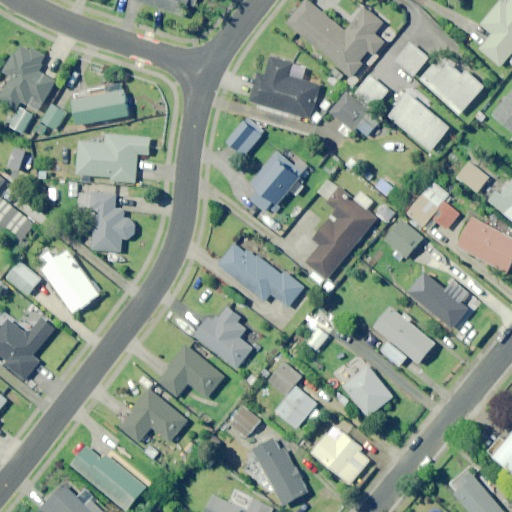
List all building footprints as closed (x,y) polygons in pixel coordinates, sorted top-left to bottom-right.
[(198,0),(135,0),(192,19),(198,0)] [(347,32),(308,0),(307,0),(289,23),(355,78),(365,65),(360,62),(370,51),(376,56),(387,43),(376,34),(387,22),(368,7),(347,32)] [(511,0),(503,0),(483,25),(494,34),(481,49),(502,67),(511,55),(511,0)] [(48,57),(23,43),(6,73),(12,76),(0,96),(0,98),(18,108),(22,101),(41,111),(57,82),(40,72),(48,57)] [(431,58),(412,43),(397,61),(416,76),(431,58)] [(297,64),(272,57),(267,76),(261,74),(253,103),(313,120),(323,83),(294,75),(297,64)] [(464,76),(449,62),(442,70),(436,64),(422,79),(461,115),(487,87),(469,71),(464,76)] [(391,91),(372,76),(357,95),(376,110),(391,91)] [(132,116),(127,90),(75,100),(78,116),(80,126),(132,116)] [(383,120),(349,93),(333,113),(345,123),(339,130),(349,138),(358,127),(369,137),(383,120)] [(452,128),(409,93),(390,117),(433,151),(452,128)] [(511,95),(495,116),(511,129),(511,95)] [(68,115),(54,105),(44,121),(58,130),(68,115)] [(36,115),(21,106),(10,124),(24,133),(36,115)] [(265,134),(247,120),(229,142),(247,157),(265,134)] [(153,138),(109,135),(108,144),(81,143),(79,175),(112,177),(112,181),(137,182),(139,154),(152,155),(153,138)] [(58,153),(56,143),(36,146),(38,156),(58,153)] [(295,157),(291,162),(280,152),(254,184),(261,190),(253,200),(267,211),(275,202),(280,205),(301,180),(310,169),(295,157)] [(458,176),(478,192),(490,177),(470,161),(458,176)] [(355,201),(330,181),(320,192),(330,201),(327,204),(338,213),(315,241),(321,247),(307,264),(317,271),(312,277),(323,287),(379,219),(368,210),(375,202),(362,192),(355,201)] [(451,195),(435,182),(409,213),(425,227),(433,217),(449,230),(461,216),(445,202),(451,195)] [(511,185),(510,187),(504,182),(490,201),(511,218),(511,185)] [(139,234),(140,225),(133,219),(126,218),(127,209),(119,208),(120,195),(81,192),(80,209),(97,210),(94,250),(123,252),(124,239),(131,239),(139,234)] [(0,228),(24,248),(40,229),(0,196),(0,228)] [(511,267),(511,238),(476,219),(461,247),(509,273),(511,267)] [(394,255),(402,261),(406,256),(410,259),(427,238),(405,221),(388,241),(398,249),(394,255)] [(278,222),(271,230),(281,238),(287,231),(278,222)] [(258,258),(239,243),(221,266),(267,302),(273,294),(291,308),(307,288),(286,272),(284,275),(260,256),(258,258)] [(52,247),(39,256),(46,266),(43,268),(76,314),(102,296),(69,249),(59,257),(52,247)] [(42,280),(21,263),(9,278),(31,295),(42,280)] [(471,309),(427,273),(410,293),(454,330),(471,309)] [(10,288),(2,281),(0,282),(0,295),(2,297),(10,288)] [(243,317),(228,306),(217,321),(211,316),(196,336),(239,369),(255,348),(241,338),(248,330),(239,323),(243,317)] [(438,344),(393,308),(376,328),(421,364),(438,344)] [(59,329),(45,317),(29,336),(11,321),(3,331),(0,328),(0,354),(10,363),(8,366),(28,382),(43,363),(36,357),(59,329)] [(408,358),(389,342),(382,350),(402,366),(408,358)] [(228,377),(188,346),(160,382),(180,398),(191,384),(210,399),(228,377)] [(270,381),(287,396),(304,376),(286,362),(270,381)] [(394,397),(370,366),(345,386),(369,416),(394,397)] [(297,387),(277,411),(299,429),(319,405),(297,387)] [(0,411),(10,400),(0,391),(0,411)] [(191,421),(151,391),(122,429),(142,444),(154,428),(174,443),(191,421)] [(262,422),(246,408),(232,425),(248,439),(262,422)] [(363,448),(337,426),(314,454),(351,485),(371,461),(360,452),(363,448)] [(511,435),(508,440),(503,436),(490,451),(511,469),(511,435)] [(309,493),(280,437),(256,450),(285,506),(309,493)] [(228,448),(212,438),(202,454),(218,464),(228,448)] [(104,460),(89,447),(73,466),(128,511),(148,488),(108,455),(104,460)] [(505,511),(473,473),(462,481),(467,486),(457,494),(471,511),(505,511)] [(80,498),(66,485),(41,510),(43,511),(106,511),(86,492),(80,498)] [(253,499),(248,509),(214,493),(205,511),(271,511),(274,509),(253,499)]
